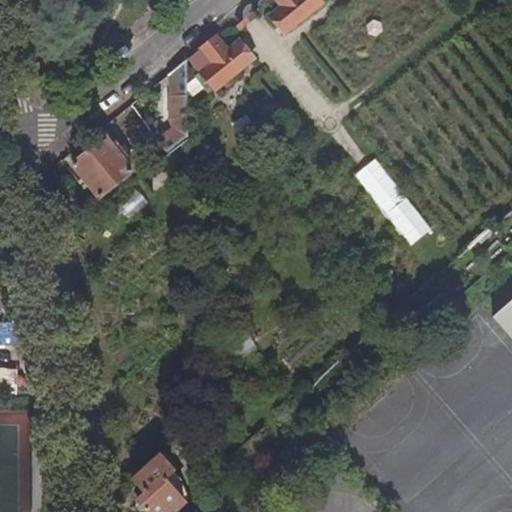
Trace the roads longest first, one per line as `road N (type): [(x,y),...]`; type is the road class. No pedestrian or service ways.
road 1 (tertiary): [(16,153),(80,511)]
road 2 (unclassified): [(16,153),(211,0)]
